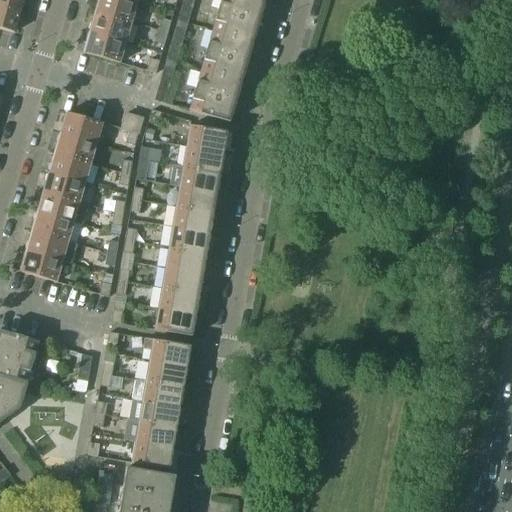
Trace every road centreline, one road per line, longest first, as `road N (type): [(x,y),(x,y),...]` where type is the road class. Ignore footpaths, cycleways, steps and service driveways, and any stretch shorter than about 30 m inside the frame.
road 1 (residential): [(198,511),(262,135),(303,0)]
road 2 (residential): [(0,197),(37,72)]
